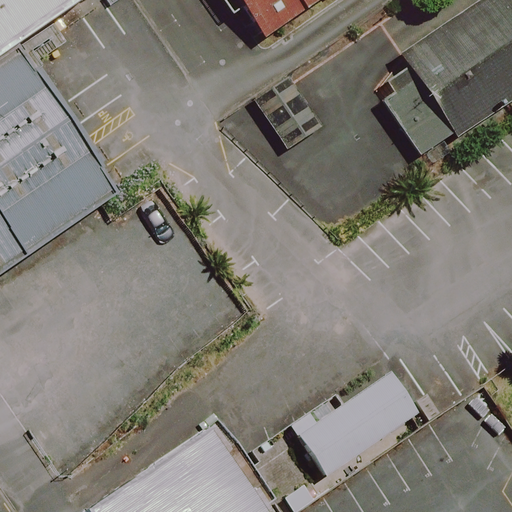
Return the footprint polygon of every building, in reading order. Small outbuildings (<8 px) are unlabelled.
[(0,0),(0,50),(73,0),(0,0)] [(243,0),(268,34),(315,0),(243,0)] [(511,137),(511,23),(403,102),(417,120),(388,141),(428,197),(511,137)] [(0,77),(0,281),(105,208),(9,71),(0,77)] [(368,366),(271,430),(297,470),(395,407),(368,366)] [(239,511),(188,438),(78,511),(239,511)]
